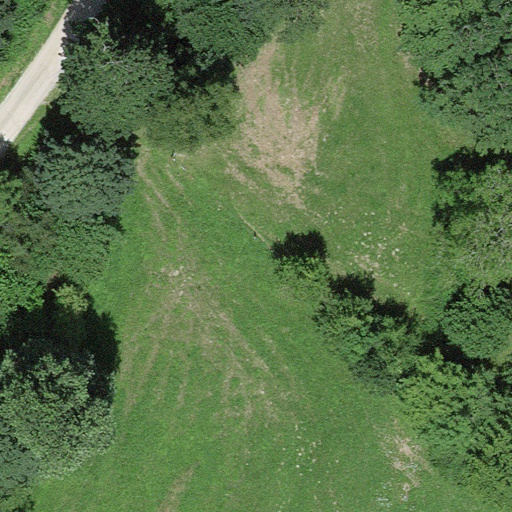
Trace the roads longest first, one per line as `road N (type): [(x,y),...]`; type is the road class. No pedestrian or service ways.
road 1 (track): [(25,511),(102,412),(143,296),(134,220),(80,100),(54,62)]
road 2 (track): [(0,123),(54,62),(85,0)]
